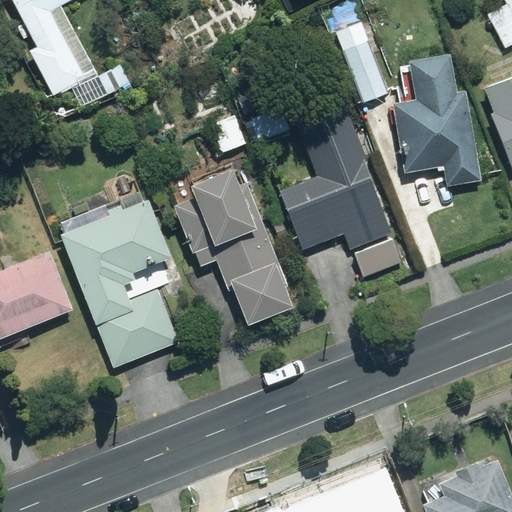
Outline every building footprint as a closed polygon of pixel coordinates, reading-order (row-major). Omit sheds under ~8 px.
[(13,0),(36,40),(25,46),(51,95),(89,75),(82,62),(92,57),(64,5),(73,0),(13,0)] [(511,0),(501,0),(503,3),(488,11),(507,46),(511,43),(511,0)] [(363,102),(390,92),(368,35),(377,31),(371,17),(336,31),(363,102)] [(445,161),(449,181),(479,176),(465,89),(456,91),(449,51),(410,58),(417,97),(394,100),(405,168),(445,161)] [(120,63),(94,79),(105,97),(131,81),(120,63)] [(511,74),(485,85),(495,110),(491,112),(511,166),(511,74)] [(394,230),(342,93),(296,111),(320,172),(279,188),(302,246),(344,230),(351,246),(394,230)] [(252,117),(263,144),(292,133),(281,106),(252,117)] [(237,117),(211,126),(220,153),(246,144),(237,117)] [(195,196),(173,205),(199,272),(219,265),(242,325),(297,304),(242,161),(190,181),(195,196)] [(152,194),(60,229),(114,370),(181,344),(159,286),(133,295),(129,285),(137,282),(134,274),(176,258),(152,194)] [(53,246),(0,266),(0,338),(77,309),(53,246)] [(511,511),(511,491),(498,457),(482,463),(480,458),(455,468),(457,473),(440,480),(445,493),(425,501),(429,511),(511,511)] [(404,511),(386,465),(267,511),(404,511)]
